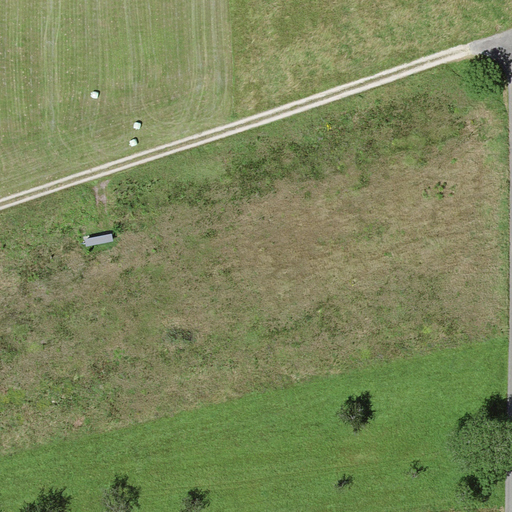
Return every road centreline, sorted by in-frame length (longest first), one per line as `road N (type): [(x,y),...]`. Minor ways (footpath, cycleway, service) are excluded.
road 1 (track): [(511,35),(0,203)]
road 2 (track): [(511,323),(509,511)]
